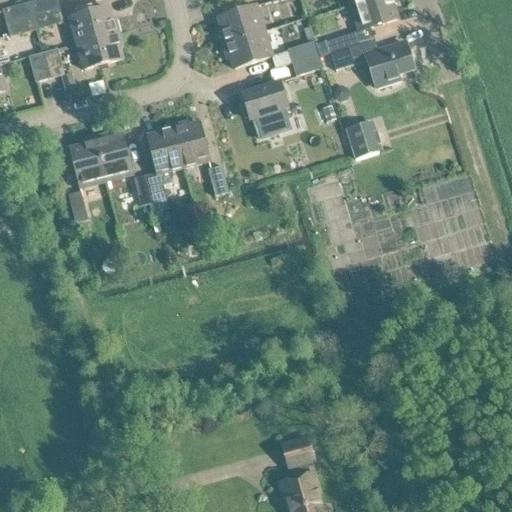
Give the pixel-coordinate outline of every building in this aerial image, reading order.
[(56,0),(48,0),(29,5),(33,20),(60,12),(56,0)] [(397,7),(395,0),(378,0),(355,7),(358,18),(354,19),(359,35),(327,45),(331,57),(375,43),(371,31),(398,23),(393,8),(397,7)] [(33,20),(29,5),(3,13),(7,27),(33,20)] [(219,33),(223,48),(265,35),(257,9),(219,21),(222,32),(219,33)] [(70,21),(77,47),(119,36),(115,21),(112,22),(109,11),(70,21)] [(63,23),(60,12),(33,20),(37,34),(64,26),(63,23)] [(37,34),(33,20),(7,27),(11,42),(37,34)] [(273,60),(265,35),(223,48),(228,62),(231,61),(235,72),(273,60)] [(120,52),(123,51),(119,36),(77,47),(84,73),(123,62),(120,52)] [(378,54),(375,43),(331,57),(336,74),(369,64),(378,92),(401,85),(398,77),(413,73),(405,46),(378,54)] [(319,58),(315,45),(288,53),(292,66),(319,58)] [(65,78),(58,52),(43,56),(50,82),(65,78)] [(50,82),(43,56),(29,60),(36,86),(50,82)] [(324,72),(319,58),(292,66),(297,80),(324,72)] [(72,76),(65,78),(62,79),(66,94),(77,91),(72,76)] [(103,84),(90,87),(93,99),(106,96),(103,84)] [(246,107),(242,108),(247,121),(250,120),(251,123),(254,122),(261,142),(290,133),(284,112),(289,111),(280,85),(242,97),(246,107)] [(323,113),(327,126),(336,123),(332,110),(323,113)] [(384,154),(373,123),(346,132),(356,163),(384,154)] [(188,126),(173,129),(183,171),(210,165),(200,126),(189,129),(188,126)] [(168,175),(183,171),(173,129),(158,133),(159,137),(148,139),(157,176),(147,179),(154,207),(156,215),(167,212),(168,212),(170,211),(164,189),(171,187),(168,175)] [(107,138),(95,141),(106,181),(117,178),(118,182),(133,177),(124,139),(108,143),(107,138)] [(106,181),(95,141),(84,144),(85,148),(70,152),(80,191),(96,187),(95,183),(106,181)] [(230,196),(222,169),(208,172),(215,200),(230,196)] [(154,207),(147,179),(146,178),(134,182),(141,210),(154,207)] [(76,226),(88,223),(81,195),(69,198),(76,226)] [(170,221),(168,212),(167,212),(156,215),(158,225),(170,221)] [(296,482),(279,487),(284,504),(286,504),(288,511),(324,511),(314,477),(310,478),(307,466),(314,464),(307,441),(282,448),(289,472),(293,470),(296,482)]
